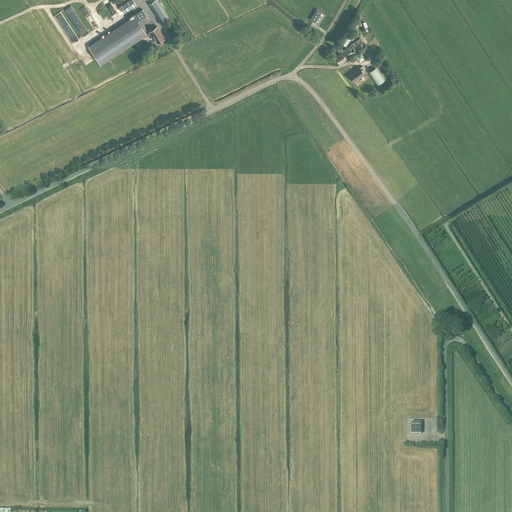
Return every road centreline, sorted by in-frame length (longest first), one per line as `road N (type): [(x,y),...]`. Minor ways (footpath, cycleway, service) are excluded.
road 1 (unclassified): [(511,381),(309,89),(292,78)]
road 2 (unclassified): [(0,211),(292,78)]
road 3 (unclassified): [(446,511),(449,340),(462,342),(511,411)]
